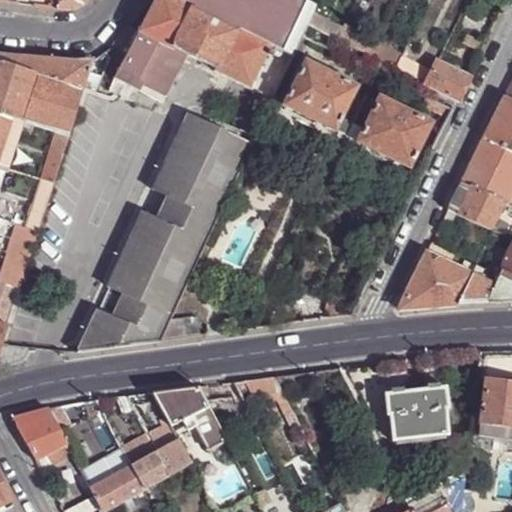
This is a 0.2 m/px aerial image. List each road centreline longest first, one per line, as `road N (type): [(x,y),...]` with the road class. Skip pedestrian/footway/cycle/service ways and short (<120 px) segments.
road 1 (residential): [(358,340),(49,382),(0,397)]
road 2 (unclassified): [(358,340),(511,34)]
road 3 (residential): [(511,328),(358,340)]
road 4 (residential): [(0,32),(69,37),(96,28),(120,0)]
